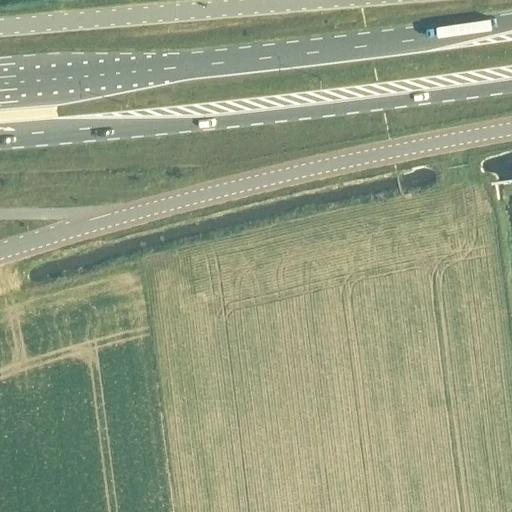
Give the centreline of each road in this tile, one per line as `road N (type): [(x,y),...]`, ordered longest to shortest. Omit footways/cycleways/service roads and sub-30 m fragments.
road 1 (tertiary): [(0,254),(247,185),(511,129)]
road 2 (primary): [(511,24),(0,85)]
road 3 (primary): [(0,139),(511,87)]
road 4 (unclassified): [(0,28),(344,0)]
